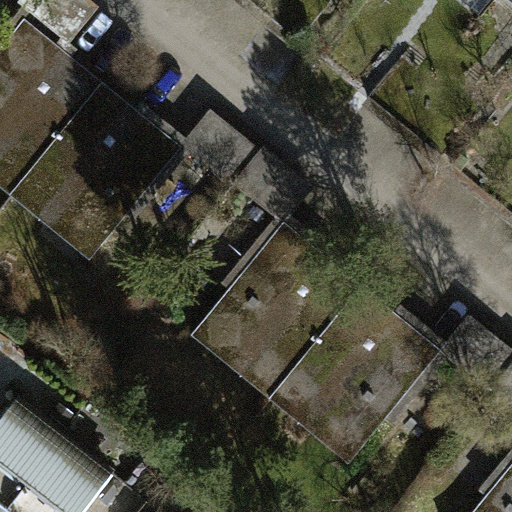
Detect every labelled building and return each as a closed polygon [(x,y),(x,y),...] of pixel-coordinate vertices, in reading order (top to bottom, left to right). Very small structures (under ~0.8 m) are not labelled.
[(511,0),(501,0),(511,9),(511,0)] [(0,195),(6,201),(103,84),(24,20),(0,49),(0,195)] [(103,84),(6,201),(90,269),(186,152),(103,84)] [(271,398),(357,290),(278,228),(192,336),(271,398)] [(439,355),(357,290),(271,398),(353,463),(439,355)] [(15,394),(0,413),(0,506),(5,511),(65,432),(15,394)] [(82,511),(115,470),(65,432),(5,511),(7,511),(82,511)] [(511,511),(511,461),(472,511),(511,511)]
